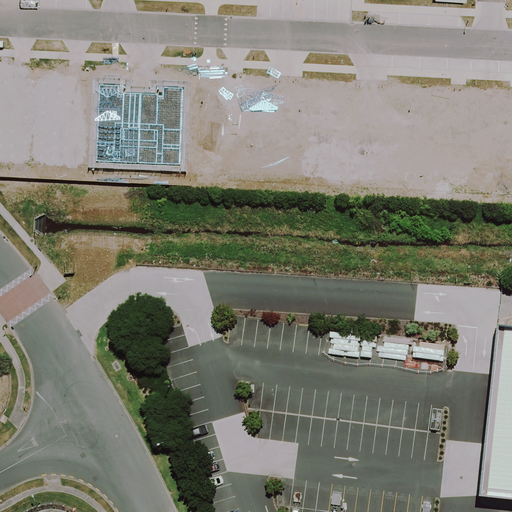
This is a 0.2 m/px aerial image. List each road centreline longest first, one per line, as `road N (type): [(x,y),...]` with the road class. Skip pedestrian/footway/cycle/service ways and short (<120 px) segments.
road 1 (residential): [(118,25),(491,44)]
road 2 (residential): [(94,418),(22,296)]
